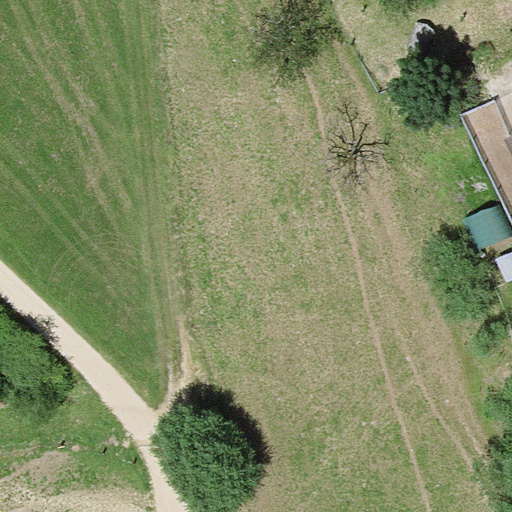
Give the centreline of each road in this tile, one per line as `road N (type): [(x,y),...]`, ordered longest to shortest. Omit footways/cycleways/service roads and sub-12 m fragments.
road 1 (track): [(139,0),(185,394),(171,461)]
road 2 (track): [(179,511),(171,461),(128,405),(0,280)]
road 3 (track): [(0,436),(128,405)]
